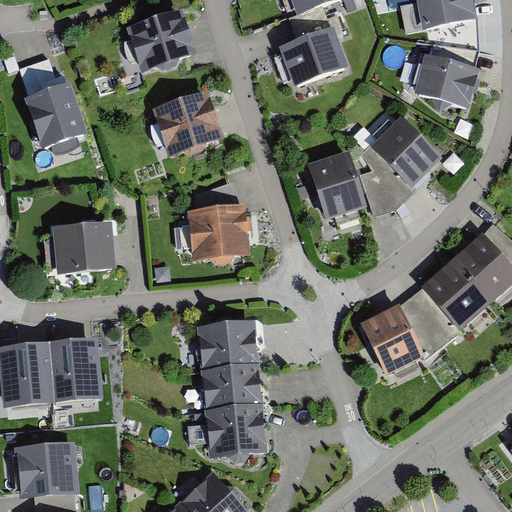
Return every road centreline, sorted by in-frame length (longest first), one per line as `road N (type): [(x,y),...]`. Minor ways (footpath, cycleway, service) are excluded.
road 1 (residential): [(511,92),(500,149),(477,187),(427,239),(379,277),(343,291),(307,288)]
road 2 (residential): [(214,0),(307,288)]
road 3 (residential): [(307,288),(352,428),(386,485)]
